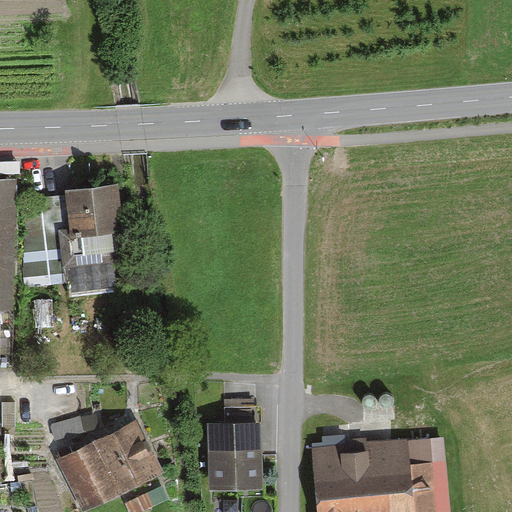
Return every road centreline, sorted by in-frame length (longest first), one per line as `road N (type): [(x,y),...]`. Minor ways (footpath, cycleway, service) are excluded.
road 1 (residential): [(302,114),(289,511)]
road 2 (primary): [(0,127),(302,114)]
road 3 (primary): [(302,114),(511,98)]
